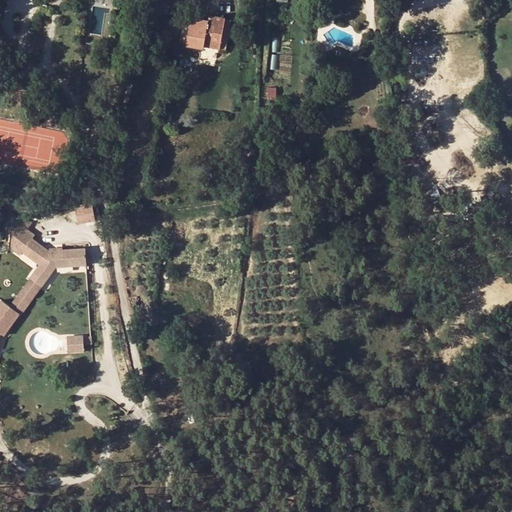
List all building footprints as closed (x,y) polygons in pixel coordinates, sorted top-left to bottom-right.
[(202,49),(203,46),(219,48),(223,20),(202,16),(202,21),(182,18),(179,45),(202,49)] [(182,18),(176,18),(172,44),(179,45),(182,18)] [(223,20),(219,48),(226,49),(230,20),(223,20)] [(168,105),(166,115),(179,117),(181,107),(168,105)] [(94,219),(92,203),(75,205),(77,221),(94,219)] [(14,220),(13,228),(27,230),(33,222),(14,220)] [(63,250),(49,251),(49,250),(32,238),(35,235),(27,230),(13,228),(12,249),(21,255),(23,253),(40,265),(31,277),(42,285),(54,266),(85,264),(84,249),(63,250)] [(42,285),(31,277),(11,305),(20,312),(21,313),(42,285)] [(4,334),(20,312),(11,305),(2,299),(0,301),(0,332),(4,334)] [(89,344),(89,338),(82,338),(82,336),(66,336),(66,351),(82,351),(82,344),(89,344)]
